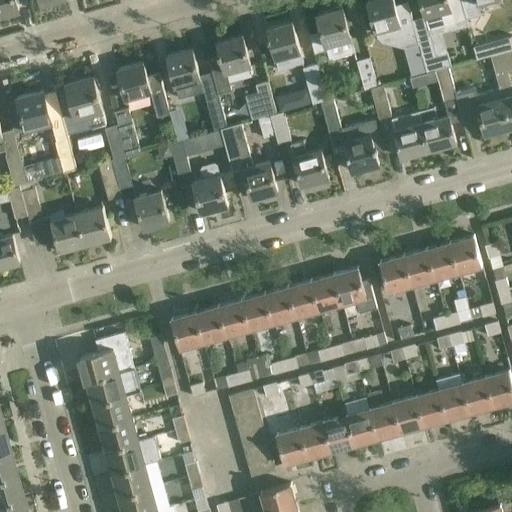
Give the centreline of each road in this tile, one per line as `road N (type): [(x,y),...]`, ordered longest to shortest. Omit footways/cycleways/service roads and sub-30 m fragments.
road 1 (residential): [(18,302),(511,168)]
road 2 (residential): [(74,511),(18,302)]
road 3 (residential): [(0,54),(202,2)]
